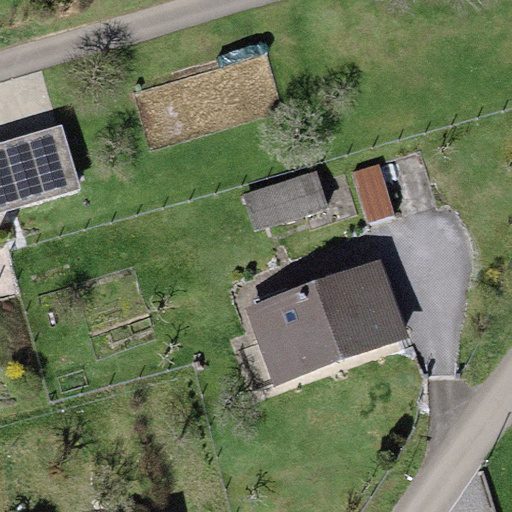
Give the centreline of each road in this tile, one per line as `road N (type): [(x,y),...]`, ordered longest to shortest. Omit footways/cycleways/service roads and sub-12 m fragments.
road 1 (residential): [(0,63),(224,0)]
road 2 (residential): [(511,386),(419,511)]
